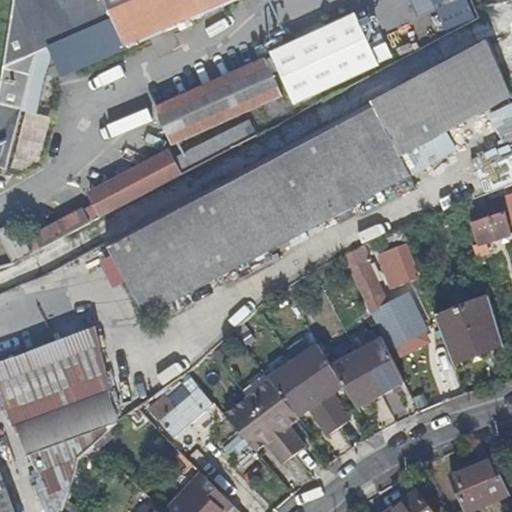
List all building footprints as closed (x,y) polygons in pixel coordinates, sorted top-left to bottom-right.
[(14,0),(11,22),(0,79),(0,162),(1,162),(33,48),(116,16),(127,44),(229,0),(14,0)] [(0,79),(11,22),(14,0),(9,0),(0,55),(0,79)] [(392,63),(372,16),(356,23),(353,16),(264,53),(287,107),(392,63)] [(260,56),(151,107),(168,144),(277,94),(260,56)] [(505,118),(482,59),(372,103),(410,176),(505,118)] [(372,103),(105,241),(142,314),(410,176),(372,103)] [(190,149),(198,165),(252,136),(244,121),(190,149)] [(87,191),(99,215),(176,176),(163,151),(87,191)] [(483,199),(462,206),(467,224),(473,223),(480,245),(474,246),(477,257),(491,252),(487,242),(511,233),(511,230),(506,212),(489,217),(483,199)] [(29,230),(37,247),(95,218),(91,210),(85,214),(80,204),(29,230)] [(0,222),(0,237),(11,260),(29,251),(12,217),(0,222)] [(389,246),(402,240),(399,231),(388,236),(345,256),(352,270),(366,262),(367,263),(373,261),(371,256),(389,248),(389,246)] [(405,246),(402,240),(389,246),(389,248),(391,252),(405,246)] [(423,275),(446,266),(437,245),(415,254),(423,275)] [(418,278),(405,246),(391,252),(404,284),(418,278)] [(382,293),(367,263),(366,262),(352,270),(368,300),(382,293)] [(391,349),(427,331),(433,328),(416,291),(373,313),(391,349)] [(490,299),(437,318),(442,332),(455,365),(491,352),(505,347),(490,299)] [(428,334),(427,331),(391,349),(393,354),(398,356),(427,342),(428,334)] [(455,365),(442,332),(439,334),(432,355),(441,379),(459,374),(455,365)] [(90,338),(4,368),(34,453),(61,444),(120,423),(90,338)] [(386,345),(337,373),(347,391),(361,413),(383,401),(407,387),(386,345)] [(336,398),(347,391),(337,373),(336,372),(322,349),(274,384),(299,418),(302,422),(314,413),(333,440),(343,433),(354,425),(336,398)] [(459,374),(494,362),(491,352),(455,365),(459,374)] [(205,365),(192,376),(199,384),(212,374),(205,365)] [(307,449),(292,429),(289,425),(299,418),(274,384),(251,401),(297,457),(307,449)] [(175,438),(212,404),(199,389),(176,409),(165,396),(149,410),(175,438)] [(287,466),(297,457),(251,401),(229,419),(256,450),(265,443),(269,447),(287,466)] [(292,429),(302,422),(299,418),(289,425),(292,429)] [(260,455),(269,447),(265,443),(256,450),(260,455)] [(61,444),(34,453),(43,479),(70,469),(61,444)] [(452,475),(468,511),(471,511),(509,495),(493,457),(452,475)] [(228,511),(235,506),(196,466),(175,489),(184,497),(170,511),(228,511)] [(0,511),(9,511),(0,484),(0,511)] [(419,493),(406,502),(410,508),(423,499),(419,493)] [(432,511),(423,499),(410,508),(406,502),(392,511),(432,511)] [(64,511),(81,511),(67,500),(64,511)]
